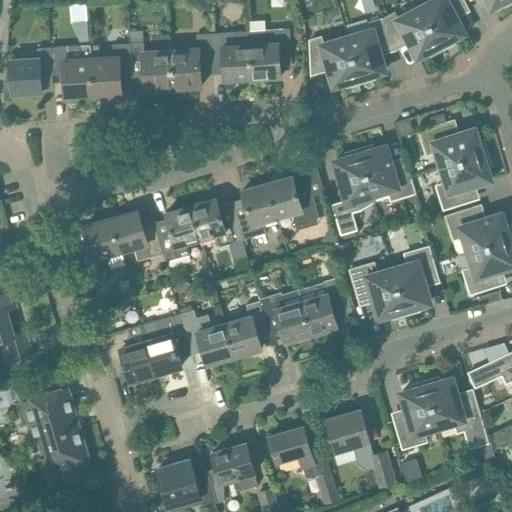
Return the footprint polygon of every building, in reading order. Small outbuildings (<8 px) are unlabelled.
[(433,0),(421,6),(443,49),(455,42),(453,38),(465,32),(454,11),(466,4),(463,0),(433,0)] [(398,18),(395,12),(383,18),(393,43),(406,36),(418,57),(429,51),(431,55),(443,49),(421,6),(398,18)] [(383,18),(370,22),(372,29),(348,36),(361,82),(374,78),(373,74),(385,70),(379,47),(393,43),(383,18)] [(290,28),(251,30),(254,78),(281,76),(280,64),(292,63),(290,28)] [(211,33),(213,68),(224,67),(225,79),(254,78),(251,30),(211,33)] [(198,47),(172,49),(175,91),(191,90),(191,87),(201,86),(200,69),(213,68),(211,33),(197,34),(198,47)] [(361,82),(348,36),(323,43),(321,36),(310,40),(311,67),(328,62),(334,85),(347,82),(348,86),(361,82)] [(175,91),(172,49),(145,51),(144,42),(131,43),(134,77),(145,76),(145,90),(160,89),(160,92),(175,91)] [(134,77),(131,43),(114,45),(115,57),(101,58),(100,45),(92,45),(94,93),(110,92),(111,95),(122,94),(121,77),(134,77)] [(51,47),(53,75),(64,74),(66,98),(77,97),(77,95),(94,93),(92,45),(82,46),(83,58),(69,59),(68,46),(51,47)] [(41,76),(53,75),(51,47),(38,48),(38,57),(11,59),(13,93),(41,91),(41,76)] [(448,122),(419,131),(427,155),(437,151),(442,167),(487,152),(483,139),(479,141),(475,128),(452,135),(448,122)] [(372,145),(359,149),(373,194),(388,190),(391,200),(415,193),(407,164),(393,168),(386,145),(374,149),(372,145)] [(373,194),(359,149),(346,152),(347,157),(335,160),(347,201),(333,205),(342,234),(357,229),(352,212),(361,209),(358,199),(373,194)] [(487,152),(442,167),(447,182),(436,185),(444,209),(473,200),(468,186),(491,179),(487,166),(491,165),(487,152)] [(268,183),(278,217),(292,213),(295,224),(319,217),(313,196),(324,193),(317,169),(268,183)] [(245,198),(232,201),(243,239),(266,233),(263,221),(278,217),(268,183),(243,190),(245,198)] [(243,239),(232,201),(219,205),(216,198),(191,205),(201,239),(215,235),(218,247),(243,239)] [(186,244),(201,239),(191,205),(166,212),(168,218),(154,222),(163,252),(166,261),(189,255),(186,244)] [(469,251),(511,237),(511,230),(510,224),(506,225),(502,213),(479,220),(475,207),(446,216),(454,239),(464,236),(469,251)] [(138,210),(112,218),(121,250),(135,246),(139,259),(163,252),(154,222),(143,225),(138,210)] [(108,254),(121,250),(112,218),(85,226),(89,241),(78,244),(87,275),(106,269),(112,267),(108,254)] [(511,237),(469,251),(474,267),(463,270),(471,293),(500,284),(495,271),(511,265),(511,237)] [(393,268),(406,314),(419,310),(418,306),(430,302),(424,279),(437,275),(429,246),(405,253),(408,263),(393,268)] [(372,294),(379,317),(392,313),(393,318),(406,314),(393,268),(377,273),(374,262),(350,269),(359,298),(372,294)] [(0,340),(2,340),(9,363),(32,356),(25,332),(13,335),(6,310),(15,307),(5,273),(0,274),(0,340)] [(177,287),(173,288),(175,293),(189,289),(190,286),(191,285),(181,279),(177,287)] [(337,279),(300,289),(312,333),(338,326),(335,317),(334,314),(347,311),(345,306),(342,295),(337,279)] [(283,294),(260,300),(269,329),(281,326),(285,341),(297,338),(298,342),(310,338),(309,334),(312,333),(300,289),(283,294)] [(500,290),(479,297),(482,305),(503,298),(500,290)] [(157,320),(142,324),(156,373),(183,365),(181,358),(175,340),(187,337),(180,313),(179,309),(176,300),(154,307),(157,320)] [(250,316),(225,324),(235,356),(262,348),(257,333),(269,329),(260,300),(247,304),(250,316)] [(193,310),(180,313),(187,337),(189,344),(201,341),(204,351),(208,364),(235,356),(225,324),(212,328),(209,314),(197,318),(195,309),(193,310)] [(142,324),(104,335),(105,339),(111,359),(123,355),(128,373),(130,380),(156,373),(142,324)] [(511,352),(469,372),(476,386),(503,374),(507,382),(511,379),(511,352)] [(439,376),(426,380),(439,426),(455,422),(458,432),(465,430),(470,447),(488,442),(474,396),(459,400),(453,377),(440,381),(439,376)] [(424,431),(439,426),(426,380),(413,384),(414,389),(401,392),(408,415),(395,419),(403,448),(427,441),(424,431)] [(88,461),(83,444),(82,445),(82,446),(81,446),(65,389),(52,392),(49,381),(18,390),(22,403),(18,404),(24,423),(28,422),(29,425),(31,425),(35,440),(45,437),(50,455),(42,457),(47,473),(88,461)] [(372,456),(374,455),(361,409),(328,418),(337,451),(354,446),(359,463),(367,471),(375,468),(372,456)] [(309,478),(317,476),(325,504),(339,501),(323,446),(311,449),(304,425),(269,435),(277,462),(300,455),(306,476),(309,478)] [(246,442),(213,452),(217,468),(218,467),(223,483),(237,479),(255,474),(254,472),(255,472),(246,442)] [(394,482),(386,452),(374,455),(372,456),(375,468),(380,486),(394,482)] [(158,468),(169,506),(201,497),(190,459),(158,468)] [(279,511),(272,488),(259,492),(265,511),(279,511)]
